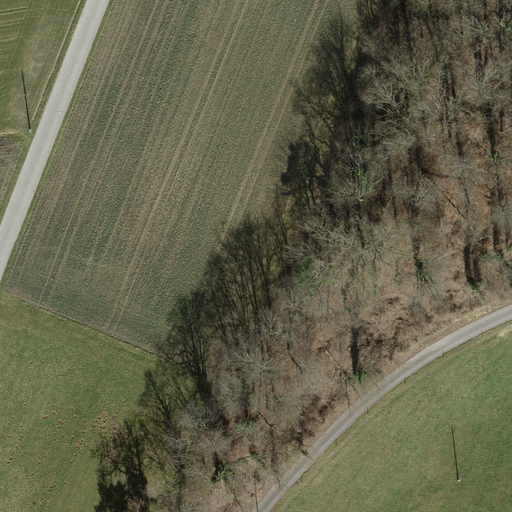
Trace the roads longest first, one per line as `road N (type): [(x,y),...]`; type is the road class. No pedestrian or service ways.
road 1 (track): [(264,511),(377,388),(511,309)]
road 2 (track): [(0,260),(101,0)]
